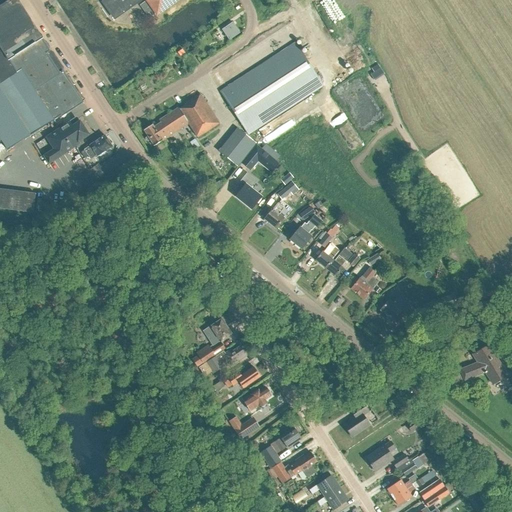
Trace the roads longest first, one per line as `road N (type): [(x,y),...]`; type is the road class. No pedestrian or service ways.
road 1 (primary): [(32,0),(135,154),(261,267)]
road 2 (primary): [(261,267),(511,471)]
road 3 (residential): [(367,511),(240,325),(240,290),(261,267)]
